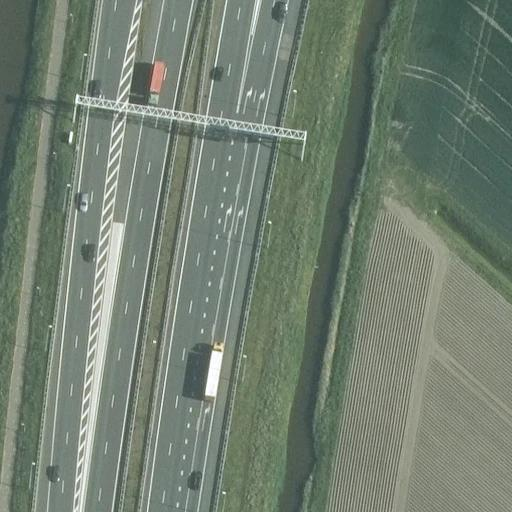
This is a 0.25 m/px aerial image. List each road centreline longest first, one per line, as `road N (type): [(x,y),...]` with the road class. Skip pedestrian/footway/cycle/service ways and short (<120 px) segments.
road 1 (motorway): [(177,0),(97,511)]
road 2 (motorway): [(117,0),(64,511)]
road 3 (motorway): [(171,511),(228,113)]
